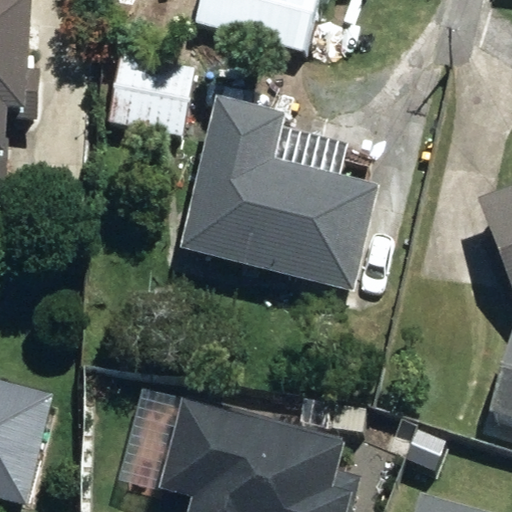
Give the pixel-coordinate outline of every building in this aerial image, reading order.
[(212,0),(205,29),(314,59),(328,0),(212,0)] [(394,0),(349,0),(342,70),(386,74),(394,0)] [(53,12),(0,8),(0,207),(15,209),(20,127),(46,129),(53,12)] [(115,128),(191,144),(204,78),(128,63),(115,128)] [(194,261),(368,303),(392,198),(289,174),(299,130),(228,112),(194,261)] [(511,202),(492,210),(511,264),(511,202)] [(0,507),(17,511),(38,511),(65,410),(0,392),(0,507)] [(348,511),(359,475),(337,469),(345,443),(190,399),(158,511),(348,511)] [(486,511),(423,494),(417,511),(486,511)]
